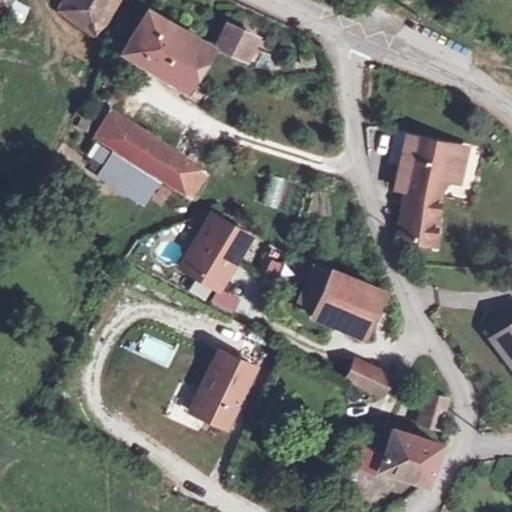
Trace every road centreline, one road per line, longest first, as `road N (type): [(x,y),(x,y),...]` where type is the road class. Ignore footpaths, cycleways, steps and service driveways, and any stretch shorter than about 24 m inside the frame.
road 1 (unclassified): [(353,32),(360,178),(425,336),(461,399),(451,470),(416,511)]
road 2 (tertiary): [(353,32),(447,65),(511,107)]
